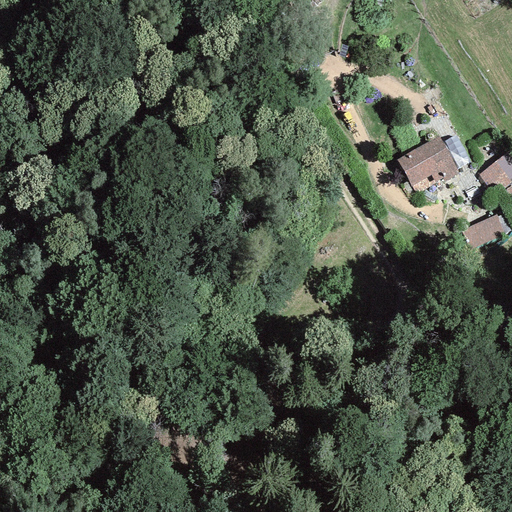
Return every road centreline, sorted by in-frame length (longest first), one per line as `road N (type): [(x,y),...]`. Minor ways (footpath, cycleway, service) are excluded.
road 1 (track): [(507,511),(419,308),(229,0)]
road 2 (track): [(277,511),(298,440),(338,369),(419,308)]
